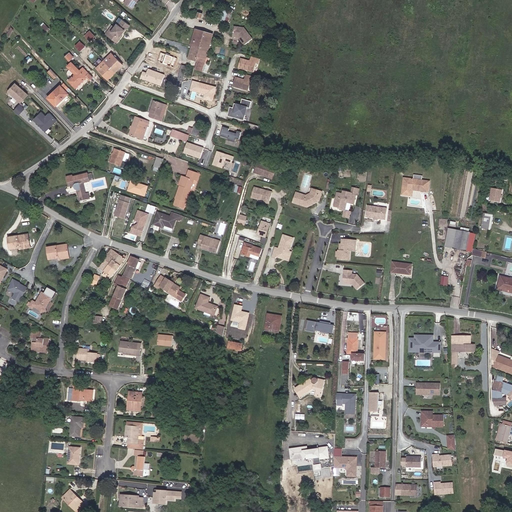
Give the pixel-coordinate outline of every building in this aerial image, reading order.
[(127,0),(124,5),(133,10),(139,2),(138,0),(127,0)] [(221,20),(229,22),(231,13),(223,11),(221,20)] [(114,27),(108,35),(117,42),(120,38),(119,37),(121,34),(126,27),(127,28),(129,25),(122,19),(118,24),(117,23),(114,27)] [(111,25),(105,33),(108,35),(114,27),(111,25)] [(253,40),(245,28),(235,27),(233,36),(239,37),(240,37),(241,38),(240,39),(245,45),(253,40)] [(208,50),(213,34),(198,29),(193,45),(208,50)] [(90,41),(95,37),(90,33),(85,37),(90,41)] [(80,51),(85,46),(81,42),(76,47),(80,51)] [(189,58),(196,60),(204,62),(208,50),(193,45),(189,58)] [(177,58),(160,52),(157,62),(174,68),(177,58)] [(104,61),(116,73),(118,70),(117,68),(121,64),(111,53),(104,61)] [(253,72),(256,64),(258,64),(260,59),(251,57),(250,61),(241,59),(238,68),(246,70),(247,69),(248,70),(249,71),(253,72)] [(202,69),(204,62),(196,60),(194,67),(202,69)] [(112,76),(116,73),(104,61),(97,68),(107,78),(111,74),(112,76)] [(86,78),(90,74),(83,67),(79,70),(72,63),(68,66),(75,74),(69,80),(76,88),(86,78)] [(142,71),(140,79),(161,86),(165,74),(148,68),(146,72),(142,71)] [(56,75),(55,74),(51,69),(48,72),(53,77),(56,75)] [(248,91),(251,82),(253,83),(255,78),(246,75),(245,80),(236,77),(233,86),(241,89),(242,88),(243,88),(244,89),(248,91)] [(216,87),(192,80),(189,92),(204,96),(203,99),(212,102),(216,87)] [(28,95),(15,83),(8,91),(21,103),(28,95)] [(64,83),(60,86),(65,91),(69,88),(64,83)] [(65,91),(60,86),(47,98),(55,106),(68,94),(65,91)] [(242,120),(246,108),(249,108),(251,102),(242,99),(240,105),(234,103),(232,107),(230,107),(229,111),(228,111),(226,115),(242,120)] [(162,117),(166,106),(154,102),(150,113),(152,114),(151,118),(161,122),(163,117),(162,117)] [(19,115),(24,109),(19,105),(14,110),(19,115)] [(56,120),(49,113),(46,116),(41,112),(34,119),(42,128),(45,125),(48,128),(56,120)] [(146,127),(148,122),(134,118),(128,136),(142,141),(143,137),(144,138),(147,128),(146,127)] [(230,129),(222,127),(220,136),(228,138),(227,140),(235,142),(236,139),(239,140),(241,133),(237,131),(236,134),(229,132),(230,129)] [(200,133),(190,130),(188,135),(198,139),(200,133)] [(171,138),(182,142),(184,135),(173,131),(171,138)] [(204,148),(187,142),(183,153),(200,159),(204,148)] [(117,167),(121,154),(111,150),(106,163),(117,167)] [(234,157),(216,151),(212,165),(222,169),(224,161),(232,164),(234,157)] [(155,165),(161,167),(164,160),(157,158),(155,165)] [(275,169),(261,164),(260,168),(256,166),(253,173),(271,179),(275,169)] [(185,177),(182,187),(180,186),(174,206),(185,210),(187,203),(188,204),(196,180),(197,181),(198,178),(200,179),(202,174),(191,171),(189,178),(185,177)] [(89,174),(74,177),(74,175),(67,177),(70,186),(75,185),(75,187),(76,190),(79,191),(81,202),(91,199),(89,194),(87,194),(84,183),(91,181),(89,174)] [(429,183),(404,179),(402,196),(412,197),(413,191),(428,193),(429,183)] [(131,181),(127,191),(144,197),(148,186),(131,181)] [(251,198),(259,200),(263,190),(253,187),(251,198)] [(498,202),(501,190),(492,188),(489,200),(498,202)] [(359,190),(354,189),(352,194),(344,192),(343,195),(338,193),(334,207),(341,209),(341,211),(345,212),(347,203),(354,205),(356,196),(358,196),(359,190)] [(263,190),(259,200),(263,201),(265,200),(269,201),(271,192),(263,190)] [(322,193),(316,190),(314,195),(310,194),(306,196),(296,193),(293,203),(307,208),(315,204),(316,200),(319,202),(322,193)] [(130,204),(121,201),(115,217),(124,220),(130,204)] [(148,205),(138,201),(135,207),(146,210),(148,205)] [(147,211),(155,213),(157,206),(149,204),(147,211)] [(366,218),(374,220),(378,220),(386,221),(387,210),(367,207),(366,218)] [(149,215),(139,212),(136,221),(140,222),(139,225),(133,228),(131,233),(141,237),(149,215)] [(494,215),(484,213),(482,226),(491,228),(494,215)] [(177,221),(183,223),(185,218),(174,214),(172,219),(159,215),(155,227),(161,229),(162,225),(174,229),(177,221)] [(243,225),(246,217),(239,215),(237,223),(243,225)] [(161,230),(173,234),(174,229),(162,225),(161,229),(161,230)] [(257,236),(263,237),(266,226),(260,225),(257,236)] [(471,234),(450,230),(447,247),(454,248),(454,250),(467,253),(471,234)] [(29,245),(28,236),(9,239),(11,251),(20,249),(19,247),(29,245)] [(286,258),(288,252),(287,252),(288,248),(289,249),(292,239),(282,236),(278,249),(274,248),(271,259),(275,260),(275,258),(276,254),(286,258)] [(221,242),(200,237),(198,245),(201,246),(201,250),(217,254),(221,242)] [(338,251),(337,251),(337,253),(336,258),(336,261),(349,262),(350,253),(352,253),(353,247),(355,247),(356,241),(341,240),(340,245),(340,251),(338,251)] [(70,253),(68,244),(48,248),(51,260),(60,258),(59,255),(70,253)] [(252,249),(244,246),(241,256),(258,261),(262,250),(253,247),(252,249)] [(105,259),(110,262),(109,264),(117,270),(125,258),(112,248),(109,252),(108,255),(105,259)] [(488,253),(475,250),(473,255),(486,258),(488,253)] [(141,259),(132,255),(124,275),(130,279),(136,266),(137,267),(141,259)] [(109,264),(110,262),(105,259),(101,265),(106,268),(109,264)] [(391,272),(398,273),(399,263),(391,262),(391,272)] [(411,265),(399,263),(398,273),(410,275),(411,265)] [(112,276),(117,270),(109,264),(106,268),(105,271),(112,276)] [(351,272),(343,271),(342,285),(348,285),(349,284),(351,284),(356,291),(364,285),(357,276),(351,275),(351,272)] [(100,277),(95,274),(90,284),(96,286),(100,277)] [(126,288),(130,279),(124,275),(123,277),(119,275),(114,284),(119,286),(110,306),(119,309),(128,289),(126,288)] [(174,297),(175,295),(178,290),(179,289),(173,284),(174,282),(167,278),(166,279),(162,275),(154,286),(159,290),(161,285),(168,290),(167,292),(174,297)] [(442,275),(441,285),(448,286),(449,276),(442,275)] [(511,293),(511,279),(500,277),(498,290),(511,293)] [(27,288),(13,281),(8,290),(15,294),(12,299),(19,302),(27,288)] [(185,295),(178,290),(175,295),(182,300),(185,295)] [(51,297),(41,292),(36,302),(32,301),(29,307),(33,309),(34,307),(40,310),(41,313),(46,311),(45,308),(51,297)] [(211,313),(211,314),(214,314),(217,306),(212,304),(209,303),(209,305),(206,304),(208,297),(200,295),(196,308),(204,311),(211,313)] [(243,306),(234,304),(230,321),(239,323),(238,329),(246,331),(250,313),(241,311),(243,306)] [(266,327),(280,330),(282,317),(268,314),(266,327)] [(332,334),(334,325),(306,320),(305,329),(332,334)] [(224,338),(226,328),(219,326),(217,333),(224,338)] [(35,347),(44,348),(43,351),(49,352),(50,338),(45,338),(45,339),(41,339),(42,331),(32,330),(31,338),(33,338),(33,341),(36,341),(35,347)] [(387,332),(378,331),(377,357),(386,358),(387,332)] [(360,334),(350,333),(349,350),(360,350),(360,339),(360,334)] [(440,354),(440,340),(431,340),(431,333),(414,333),(414,336),(409,336),(409,349),(415,349),(415,345),(424,345),(425,346),(432,346),(432,349),(433,349),(433,354),(440,354)] [(174,336),(159,335),(159,345),(173,346),(174,336)] [(464,345),(471,345),(471,335),(457,335),(457,346),(464,345)] [(33,341),(32,350),(43,351),(44,348),(35,347),(36,341),(33,341)] [(127,353),(127,355),(141,356),(142,344),(122,342),(120,353),(124,353),(127,353)] [(231,344),(230,350),(244,352),(246,346),(231,344)] [(494,364),(511,371),(511,358),(510,358),(498,353),(500,349),(492,346),(493,361),(494,362),(494,364)] [(90,353),(90,350),(78,350),(77,360),(88,361),(88,363),(97,364),(98,354),(90,353)] [(360,350),(349,350),(349,354),(354,354),(354,360),(365,361),(365,354),(359,354),(360,350)] [(349,362),(342,362),(341,379),(349,379),(349,362)] [(511,382),(505,380),(503,380),(504,375),(499,373),(498,378),(496,378),(493,388),(493,398),(496,402),(499,402),(500,401),(501,402),(506,402),(506,395),(502,395),(502,390),(508,392),(511,395),(511,382)] [(318,391),(317,398),(322,399),(325,384),(319,383),(318,379),(315,379),(313,380),(313,382),(307,386),(305,385),(296,390),(300,397),(313,390),(318,391)] [(440,392),(440,381),(429,380),(429,382),(424,382),(424,380),(417,380),(417,392),(421,392),(421,390),(429,390),(429,392),(440,392)] [(81,390),(74,390),(73,401),(82,402),(82,401),(93,402),(94,391),(81,390)] [(301,400),(308,396),(317,398),(318,391),(313,390),(300,397),(301,400)] [(132,411),(141,412),(142,406),(143,398),(143,393),(130,391),(129,401),(133,401),(132,411)] [(356,394),(343,394),(337,394),(337,403),(337,405),(342,406),(343,403),(346,403),(346,413),(355,414),(356,394)] [(443,424),(443,413),(432,413),(432,409),(422,409),(422,413),(424,413),(424,419),(427,419),(426,422),(433,422),(433,424),(443,424)] [(433,422),(426,422),(427,419),(424,419),(424,413),(422,413),(422,424),(433,424),(433,422)] [(85,418),(73,417),(71,437),(80,437),(81,428),(84,428),(85,418)] [(496,438),(499,439),(504,422),(501,421),(496,438)] [(511,424),(504,422),(499,439),(508,442),(511,429),(511,424)] [(134,449),(143,450),(144,450),(145,437),(139,437),(140,426),(127,425),(126,438),(129,438),(128,448),(134,449)] [(456,437),(449,438),(450,447),(457,449),(456,437)] [(329,459),(327,446),(308,449),(307,446),(289,448),(291,460),(302,459),(303,461),(313,459),(314,465),(313,465),(314,472),(322,470),(320,460),(329,459)] [(81,449),(70,449),(68,465),(78,466),(79,459),(80,459),(81,449)] [(387,449),(378,449),(378,466),(387,466),(387,458),(387,449)] [(511,465),(511,451),(505,450),(504,451),(495,449),(494,455),(503,457),(503,459),(507,460),(506,464),(511,465)] [(453,462),(452,452),(438,453),(438,452),(434,452),(435,464),(453,462)] [(356,475),(357,455),(335,454),(334,462),(339,462),(339,465),(345,465),(347,468),(347,474),(356,475)] [(422,465),(422,454),(414,454),(414,455),(413,455),(411,454),(407,454),(407,465),(422,465)] [(144,469),(145,455),(136,455),(135,465),(133,465),(132,466),(131,467),(132,469),(135,469),(134,473),(145,474),(146,473),(146,469),(144,469)] [(454,491),(454,481),(440,482),(440,480),(435,481),(436,492),(454,491)] [(418,493),(418,483),(413,483),(412,483),(411,483),(403,483),(403,493),(418,493)] [(390,486),(381,486),(381,494),(390,495),(390,486)] [(80,499),(71,490),(63,498),(77,511),(82,511),(87,508),(84,504),(79,500),(80,499)] [(166,501),(167,491),(154,490),(153,504),(166,505),(166,501)] [(181,499),(182,492),(167,491),(166,501),(175,501),(175,498),(181,499)] [(121,494),(121,499),(125,499),(125,504),(130,504),(130,506),(143,507),(144,497),(139,497),(139,495),(121,494)] [(383,510),(383,499),(371,499),(372,510),(371,511),(382,511),(382,510),(383,510)]
